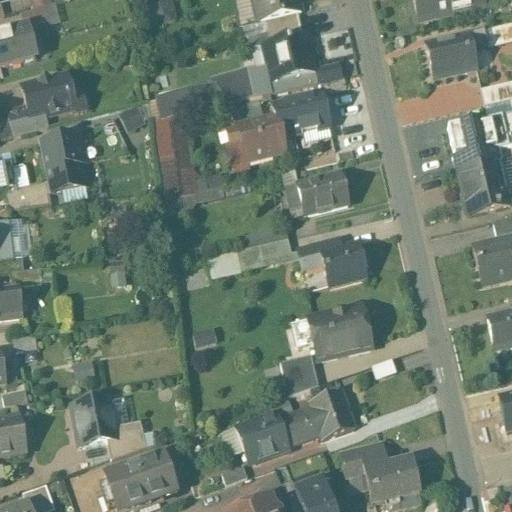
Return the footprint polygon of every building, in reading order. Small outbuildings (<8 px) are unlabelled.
[(147,5),(151,25),(178,21),(175,0),(147,5)] [(296,0),(254,0),(261,26),(297,18),(301,17),(296,0)] [(511,0),(412,0),(418,25),(511,3),(511,0)] [(46,25),(42,11),(35,13),(32,14),(20,17),(24,31),(26,30),(46,25)] [(297,18),(261,26),(247,29),(249,42),(300,30),(297,18)] [(511,27),(487,33),(489,41),(494,40),(496,48),(511,44),(511,27)] [(0,71),(35,62),(26,30),(24,31),(0,37),(0,71)] [(249,42),(247,42),(250,54),(260,51),(302,41),(300,30),(249,42)] [(483,34),(425,48),(433,85),(476,75),(471,53),(487,50),(483,34)] [(302,41),(260,51),(265,71),(271,70),(274,83),(274,85),(314,75),(306,41),(302,41)] [(337,69),(314,75),(317,87),(320,86),(340,82),(337,69)] [(265,71),(212,83),(213,90),(159,102),(164,123),(184,118),(270,99),(266,85),(274,83),(271,70),(265,71)] [(314,75),(274,85),(274,83),(266,85),(270,99),(317,88),(317,87),(314,75)] [(43,81),(38,86),(37,86),(37,87),(25,90),(26,93),(23,102),(25,111),(29,126),(44,122),(73,114),(69,98),(71,97),(71,96),(72,90),(68,86),(66,79),(51,83),(51,82),(49,83),(43,81)] [(340,82),(320,86),(323,98),(346,93),(343,81),(340,82)] [(511,84),(479,92),(484,110),(511,103),(511,84)] [(320,99),(284,107),(291,140),(328,131),(320,99)] [(284,107),(271,110),(274,121),(279,142),(281,142),(291,140),(284,107)] [(25,111),(5,117),(12,143),(47,134),(44,122),(29,126),(25,111)] [(136,111),(123,118),(131,133),(144,126),(136,111)] [(511,116),(447,132),(457,174),(499,164),(497,153),(511,149),(511,116)] [(164,123),(155,124),(165,203),(196,196),(184,118),(164,123)] [(274,121),(236,130),(245,165),(284,156),(281,142),(279,142),(274,121)] [(78,139),(64,142),(65,149),(46,153),(49,172),(43,174),(46,186),(48,199),(85,191),(80,168),(84,167),(78,139)] [(354,148),(332,153),(335,164),(357,159),(354,148)] [(492,165),(457,174),(468,218),(509,208),(506,194),(499,196),(492,165)] [(0,195),(4,195),(16,192),(11,169),(0,170),(0,195)] [(340,178),(284,191),(291,222),(347,209),(340,178)] [(46,186),(16,192),(4,195),(8,215),(51,210),(48,199),(46,186)] [(179,205),(166,208),(168,219),(181,217),(179,205)] [(511,219),(492,225),(496,245),(511,241),(511,219)] [(7,226),(0,226),(0,266),(12,265),(12,263),(7,226)] [(511,241),(496,245),(471,251),(480,290),(507,284),(506,280),(511,278),(511,241)] [(286,244),(257,250),(260,264),(289,257),(286,244)] [(338,244),(296,255),(302,275),(322,269),(328,291),(366,281),(357,247),(341,252),(338,244)] [(257,250),(235,256),(238,269),(260,264),(257,250)] [(12,265),(0,266),(0,277),(9,277),(22,275),(21,262),(12,263),(12,265)] [(22,275),(9,277),(11,291),(40,287),(39,273),(22,275)] [(361,310),(307,323),(318,365),(371,352),(361,310)] [(511,315),(487,321),(494,352),(511,348),(511,315)] [(33,342),(13,346),(14,357),(35,354),(33,342)] [(0,359),(0,389),(5,388),(16,386),(12,364),(1,366),(0,359)] [(311,359),(280,366),(288,400),(318,389),(311,359)] [(375,380),(394,375),(391,363),(371,368),(375,380)] [(91,366),(75,369),(77,383),(93,380),(91,366)] [(25,395),(1,400),(4,411),(27,407),(25,395)] [(342,395),(309,407),(311,412),(321,439),(323,444),(355,432),(342,395)] [(507,437),(511,435),(511,399),(499,402),(507,437)] [(125,423),(124,402),(111,403),(113,424),(125,423)] [(107,404),(71,411),(79,449),(105,443),(114,442),(113,435),(107,404)] [(276,423),(276,424),(285,452),(321,439),(311,412),(276,423)] [(274,418),(234,432),(247,468),(286,454),(285,452),(276,424),(276,423),(274,418)] [(20,421),(0,424),(0,461),(27,457),(20,421)] [(140,430),(113,435),(114,442),(105,443),(109,464),(144,452),(140,430)] [(387,470),(382,449),(339,459),(344,480),(364,476),(371,508),(419,497),(411,464),(387,470)] [(162,458),(102,480),(113,511),(129,511),(175,495),(162,458)] [(243,470),(221,478),(225,489),(247,481),(243,470)] [(330,511),(319,484),(297,493),(304,511),(330,511)] [(53,511),(45,488),(21,497),(25,508),(26,511),(53,511)] [(272,511),(270,503),(245,511),(272,511)]
